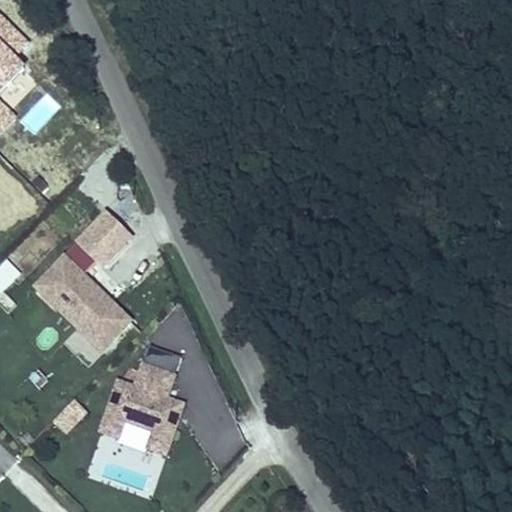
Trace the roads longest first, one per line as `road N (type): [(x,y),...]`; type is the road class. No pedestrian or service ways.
road 1 (tertiary): [(71,0),(257,389),(328,511)]
road 2 (unknown): [(0,238),(138,135)]
